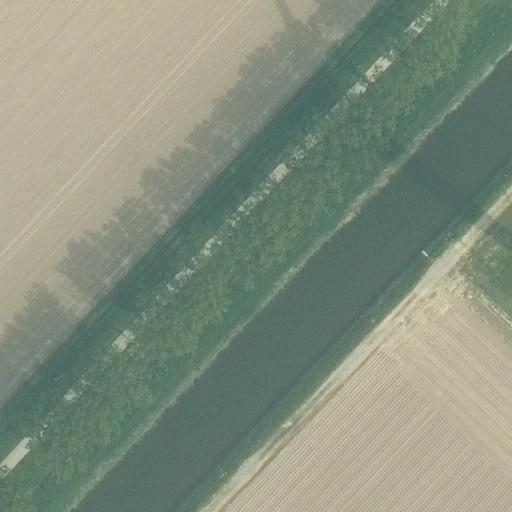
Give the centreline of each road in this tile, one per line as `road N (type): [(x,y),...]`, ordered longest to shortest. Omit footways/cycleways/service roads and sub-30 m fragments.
road 1 (unclassified): [(0,469),(439,0)]
road 2 (track): [(207,511),(511,192)]
